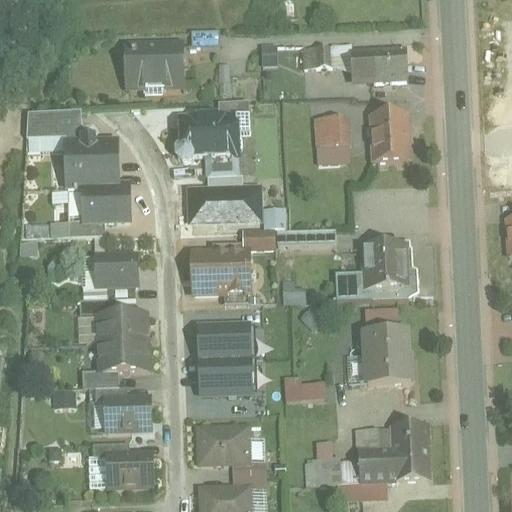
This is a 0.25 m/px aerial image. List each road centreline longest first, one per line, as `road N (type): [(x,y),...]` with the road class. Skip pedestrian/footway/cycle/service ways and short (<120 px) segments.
road 1 (tertiary): [(452,0),(476,511)]
road 2 (residential): [(178,511),(164,198),(149,155),(116,112)]
